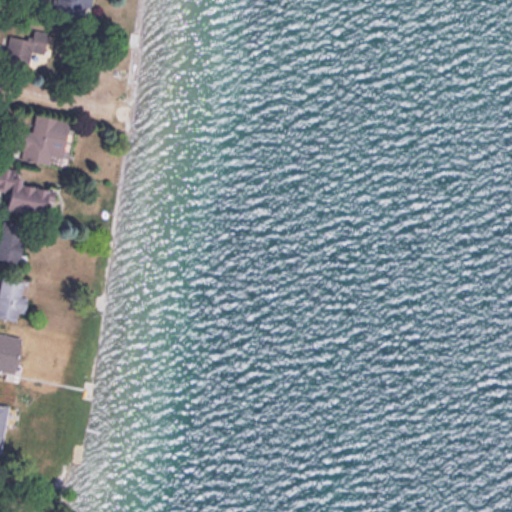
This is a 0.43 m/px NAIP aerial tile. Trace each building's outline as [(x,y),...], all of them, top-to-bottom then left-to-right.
[(91,0),(56,0),(56,2),(89,8),(91,0)] [(31,51),(42,53),(48,31),(14,23),(6,58),(28,63),(31,51)] [(22,159),(50,162),(51,157),(63,159),(68,117),(28,112),(22,159)] [(7,208),(46,215),(50,188),(22,183),(23,176),(14,175),(15,168),(0,165),(0,189),(9,191),(7,208)] [(0,259),(19,262),(24,222),(0,219),(0,220),(0,259)] [(0,276),(0,278),(0,317),(15,320),(16,311),(25,312),(27,296),(21,295),(23,280),(0,276)] [(0,370),(15,373),(21,335),(0,331),(0,370)] [(0,452),(8,404),(0,402),(0,452)]
